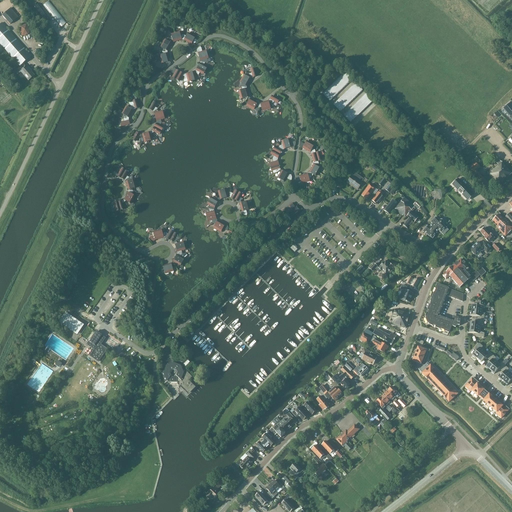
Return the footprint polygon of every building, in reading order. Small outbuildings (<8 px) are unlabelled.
[(10,24),(22,14),(14,5),(2,15),(10,24)] [(28,80),(34,76),(29,70),(30,70),(27,66),(26,66),(23,63),(31,56),(2,23),(0,24),(0,43),(19,66),(20,66),(23,69),(20,71),(28,80)] [(204,51),(202,51),(201,48),(200,47),(198,49),(196,51),(198,53),(201,56),(207,55),(204,51)] [(171,63),(168,59),(167,58),(160,60),(163,64),(165,63),(166,66),(167,68),(170,66),(171,63)] [(175,68),(172,69),(170,71),(171,72),(174,74),(173,76),(176,80),(179,73),(175,68)] [(251,73),(248,74),(250,77),(252,78),(256,75),(255,68),(251,71),(251,73)] [(245,76),(241,79),(247,82),(252,78),(250,77),(248,74),(248,73),(245,76)] [(133,103),(129,103),(131,106),(132,108),(134,110),(139,106),(137,100),(133,103)] [(511,107),(509,104),(503,109),(509,116),(511,113),(511,107)] [(148,142),(146,135),(141,134),(140,137),(140,144),(144,141),(148,142)] [(499,185),(511,174),(501,162),(493,170),(492,168),(487,172),(488,174),(488,175),(495,183),(496,182),(499,185)] [(313,169),(308,173),(310,175),(311,176),(312,177),(313,175),(315,176),(319,173),(313,169)] [(347,185),(348,184),(356,190),(355,191),(359,185),(362,187),(361,189),(367,181),(364,179),(363,180),(355,174),(353,177),(347,185)] [(129,178),(125,181),(128,186),(135,184),(132,180),(132,176),(131,176),(129,178)] [(483,178),(478,183),(485,191),(491,186),(483,178)] [(458,183),(455,186),(467,198),(470,195),(471,197),(473,195),(458,179),(458,180),(456,181),(458,183)] [(393,186),(390,184),(388,187),(385,190),(388,192),(393,186)] [(371,193),(375,195),(378,191),(375,188),(374,189),(369,185),(361,196),(367,200),(371,194),(371,193)] [(376,205),(382,197),(378,194),(376,196),(375,196),(371,201),(372,201),(370,202),(373,205),(374,203),(376,205)] [(398,204),(393,209),(402,216),(405,218),(406,217),(407,217),(411,212),(410,212),(411,211),(415,207),(413,205),(404,197),(398,204)] [(393,209),(398,204),(393,200),(389,205),(384,211),(389,215),(393,209)] [(422,207),(417,202),(413,205),(418,210),(422,207)] [(120,211),(118,204),(111,203),(110,205),(112,212),(115,210),(120,211)] [(294,213),(299,210),(297,206),(296,207),(293,203),(289,206),(294,213)] [(418,218),(411,212),(407,217),(409,218),(403,226),(407,230),(414,222),(414,223),(418,218)] [(505,237),(511,230),(511,225),(505,218),(504,219),(499,214),(492,221),(497,226),(496,227),(505,237)] [(213,215),(207,217),(210,221),(211,221),(212,224),(213,223),(215,221),(217,220),(213,215)] [(443,235),(446,233),(449,230),(446,228),(447,228),(444,225),(444,224),(444,221),(442,219),(439,219),(436,217),(430,222),(431,224),(429,227),(427,225),(422,232),(433,239),(437,233),(436,232),(438,230),(441,234),(441,233),(443,235)] [(484,228),(480,232),(485,238),(488,242),(493,237),(489,234),(484,228)] [(151,237),(150,238),(151,240),(154,242),(159,237),(157,231),(153,234),(154,236),(151,237)] [(174,233),(170,239),(174,243),(176,242),(179,239),(180,238),(177,236),(174,233)] [(478,241),(469,249),(476,256),(483,250),(484,250),(487,254),(491,251),(483,242),(481,245),(478,241)] [(492,247),(497,252),(501,248),(497,244),(497,245),(495,243),(492,247)] [(179,254),(177,253),(176,259),(182,262),(183,258),(187,254),(179,254)] [(467,281),(470,278),(473,281),(479,275),(476,271),(470,277),(465,272),(469,269),(461,260),(453,267),(452,267),(446,272),(446,273),(442,276),(445,280),(449,276),(460,288),(465,283),(467,284),(469,283),(467,281)] [(374,263),(369,269),(372,272),(375,269),(378,272),(380,271),(385,275),(386,276),(391,273),(394,268),(393,267),(387,262),(386,263),(384,261),(378,268),(377,267),(377,266),(374,263)] [(361,265),(356,270),(360,274),(364,269),(361,265)] [(485,272),(481,267),(476,271),(481,276),(485,272)] [(412,279),(409,277),(406,283),(411,285),(415,288),(418,281),(414,279),(414,280),(412,279)] [(402,285),(400,289),(403,290),(399,299),(409,303),(409,302),(412,293),(410,292),(411,289),(402,285)] [(456,326),(459,326),(460,320),(458,320),(458,317),(458,318),(453,317),(453,321),(452,321),(453,321),(452,322),(439,317),(439,318),(436,317),(437,314),(438,314),(448,289),(437,285),(436,289),(434,293),(431,302),(430,306),(429,306),(428,310),(427,313),(425,317),(426,317),(425,319),(427,324),(429,324),(429,325),(433,327),(433,326),(436,327),(436,328),(440,329),(444,330),(444,331),(448,333),(451,326),(452,326),(452,327),(455,328),(456,326)] [(455,299),(457,292),(450,289),(447,296),(455,299)] [(457,292),(455,299),(462,302),(463,294),(457,292)] [(390,309),(392,301),(386,299),(383,307),(390,309)] [(471,305),(471,308),(472,308),(472,310),(483,312),(483,308),(485,308),(486,303),(486,300),(483,300),(483,303),(479,303),(476,302),(476,305),(471,305)] [(405,328),(409,314),(395,310),(394,314),(393,314),(390,324),(405,328)] [(482,315),(483,312),(472,310),(471,313),(471,312),(470,316),(478,317),(477,320),(484,320),(484,316),(482,315)] [(78,334),(84,325),(65,312),(60,321),(78,334)] [(483,325),(484,320),(477,320),(477,323),(469,322),(469,325),(470,325),(470,327),(481,329),(481,325),(483,325)] [(480,332),(481,329),(470,327),(469,330),(468,333),(476,334),(475,337),(484,338),(484,333),(480,332)] [(373,334),(385,340),(391,344),(396,336),(391,333),(389,336),(380,330),(379,331),(375,329),(373,333),(373,334)] [(106,338),(96,331),(89,340),(86,344),(92,349),(88,355),(98,362),(107,349),(101,344),(106,338)] [(359,339),(359,340),(362,342),(363,341),(367,344),(370,338),(366,336),(363,333),(359,339)] [(375,338),(375,337),(373,336),(370,342),(379,347),(377,349),(383,352),(385,349),(386,349),(387,347),(377,341),(378,340),(375,338)] [(477,359),(484,351),(482,348),(483,347),(479,343),(475,348),(477,350),(472,356),(475,358),(477,359)] [(413,354),(412,358),(414,358),(412,361),(414,362),(414,364),(412,365),(416,370),(418,369),(422,373),(423,375),(446,399),(449,402),(458,394),(430,365),(429,366),(426,363),(424,365),(423,365),(429,350),(422,348),(422,349),(419,348),(418,347),(417,350),(415,350),(414,353),(413,354)] [(376,358),(370,355),(371,352),(362,348),(361,351),(362,351),(359,357),(362,359),(361,359),(372,365),(376,358)] [(488,359),(492,355),(488,351),(486,353),(484,351),(477,359),(478,360),(478,361),(480,363),(485,357),(488,359)] [(452,355),(450,356),(456,361),(459,358),(457,356),(453,353),(452,355)] [(490,370),(497,362),(495,360),(496,358),(492,355),(488,359),(490,361),(485,367),(488,369),(490,370)] [(192,377),(184,369),(185,367),(190,362),(187,360),(186,362),(182,358),(179,361),(180,362),(178,363),(169,363),(163,369),(163,378),(169,383),(179,383),(188,391),(189,392),(195,386),(189,380),(192,377)] [(497,362),(490,370),(491,372),(493,374),(498,369),(501,371),(505,366),(508,362),(505,360),(502,363),(501,363),(499,364),(497,362)] [(345,366),(350,372),(354,368),(348,363),(345,366)] [(369,370),(363,364),(359,367),(358,366),(353,370),(358,375),(359,374),(362,376),(369,370)] [(509,369),(505,366),(501,371),(503,373),(498,378),(501,381),(501,380),(503,381),(510,373),(508,371),(509,369)] [(350,380),(354,377),(343,367),(340,370),(344,374),(342,375),(341,375),(338,377),(336,374),(332,378),(338,385),(339,384),(340,385),(342,384),(347,389),(351,386),(346,380),(349,378),(350,380)] [(511,380),(511,370),(510,373),(503,381),(504,383),(507,386),(511,380)] [(328,376),(325,378),(330,385),(331,384),(333,387),(327,393),(327,392),(325,394),(329,399),(331,397),(335,401),(343,394),(337,388),(338,386),(335,382),(334,382),(328,376)] [(473,378),(465,387),(471,392),(471,391),(475,394),(474,395),(477,398),(478,396),(483,401),(482,402),(485,405),(486,404),(490,407),(489,408),(492,411),(493,410),(496,413),(501,418),(509,409),(473,378)] [(388,391),(394,397),(395,396),(396,396),(398,395),(397,394),(398,393),(392,387),(388,391)] [(324,401),(326,398),(327,398),(321,391),(318,393),(321,396),(316,400),(320,404),(318,406),(323,411),(324,410),(325,410),(329,407),(324,401)] [(393,398),(394,397),(388,391),(384,395),(390,401),(391,400),(392,401),(394,399),(393,398)] [(389,402),(390,401),(384,395),(380,399),(386,405),(387,406),(389,403),(389,402)] [(384,406),(386,405),(380,399),(376,402),(382,408),(383,409),(385,407),(384,406)] [(397,401),(404,408),(407,405),(402,401),(400,399),(397,401)] [(312,415),(316,411),(308,402),(304,406),(303,405),(300,408),(305,413),(308,411),(312,415)] [(415,416),(420,411),(416,407),(412,412),(415,416)] [(297,418),(299,416),(303,421),(307,417),(299,408),(295,412),(294,411),(292,410),(290,412),(292,413),(297,418)] [(368,410),(365,413),(367,415),(366,416),(370,420),(372,422),(375,419),(378,422),(381,420),(376,414),(374,415),(370,410),(369,411),(368,410)] [(420,420),(424,415),(420,411),(415,416),(420,420)] [(388,420),(390,418),(385,412),(382,415),(388,420)] [(410,420),(415,416),(412,412),(407,416),(410,420)] [(285,431),(294,423),(292,420),(294,418),(289,413),(287,415),(290,419),(286,422),(283,419),(278,424),(281,428),(282,427),(285,431)] [(424,424),(428,420),(424,415),(420,420),(424,424)] [(415,425),(420,420),(415,416),(410,420),(415,425)] [(419,429),(424,424),(420,420),(415,425),(419,429)] [(428,429),(433,424),(428,420),(424,424),(428,429)] [(428,429),(424,424),(419,429),(423,433),(428,429)] [(281,438),(285,434),(277,425),(273,429),(272,428),(270,430),(275,435),(277,433),(281,438)] [(346,431),(336,440),(343,447),(344,446),(348,450),(348,451),(352,448),(351,447),(348,443),(346,441),(352,436),(353,438),(355,435),(354,434),(359,430),(354,425),(347,432),(346,431)] [(260,442),(256,445),(262,452),(265,449),(269,445),(270,447),(274,443),(271,438),(273,436),(268,431),(265,433),(266,434),(262,438),(264,441),(261,444),(260,442)] [(343,456),(338,450),(332,444),(330,446),(326,441),(321,445),(330,454),(334,450),(336,453),(340,458),(343,456)] [(316,446),(311,450),(321,461),(325,457),(326,457),(328,459),(330,461),(332,459),(330,457),(328,455),(322,448),(320,450),(316,446)] [(237,463),(236,464),(236,465),(238,467),(239,467),(240,466),(240,467),(241,467),(244,470),(252,462),(249,460),(250,459),(251,460),(255,456),(252,454),(255,451),(252,449),(247,455),(248,456),(247,457),(246,457),(242,461),(241,460),(240,460),(237,463)] [(303,472),(302,472),(295,464),(289,468),(291,470),(288,473),(292,477),(295,475),(298,473),(300,475),(302,477),(305,474),(303,472)] [(323,464),(314,472),(318,477),(321,474),(322,475),(325,472),(325,471),(327,469),(323,464)] [(281,480),(279,481),(285,487),(290,482),(285,476),(281,480)] [(270,484),(276,491),(280,488),(282,490),(284,488),(279,482),(277,484),(274,481),(270,484)] [(271,499),(278,494),(270,484),(269,484),(270,485),(266,488),(269,492),(267,494),(271,499)] [(214,499),(218,495),(215,491),(217,489),(213,486),(208,492),(205,495),(210,500),(213,497),(214,499)] [(255,496),(263,505),(267,502),(268,503),(270,500),(265,495),(263,497),(259,492),(255,496)] [(286,500),(290,496),(292,495),(289,493),(288,494),(282,500),(284,502),(281,504),(288,511),(290,511),(294,509),(286,500)]
